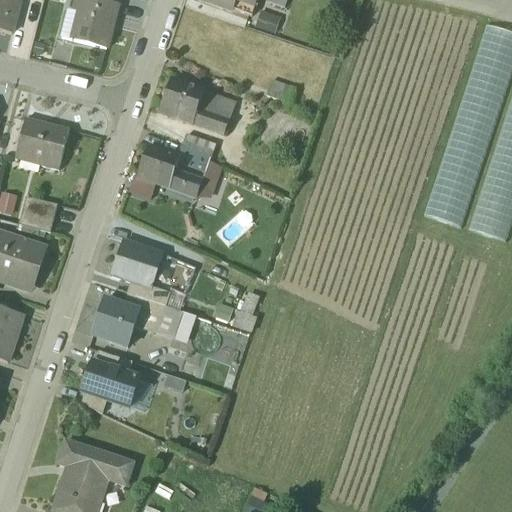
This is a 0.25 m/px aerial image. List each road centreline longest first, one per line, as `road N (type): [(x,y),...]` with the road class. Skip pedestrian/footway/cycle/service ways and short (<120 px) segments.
road 1 (residential): [(0,504),(132,108)]
road 2 (residential): [(0,77),(132,108)]
